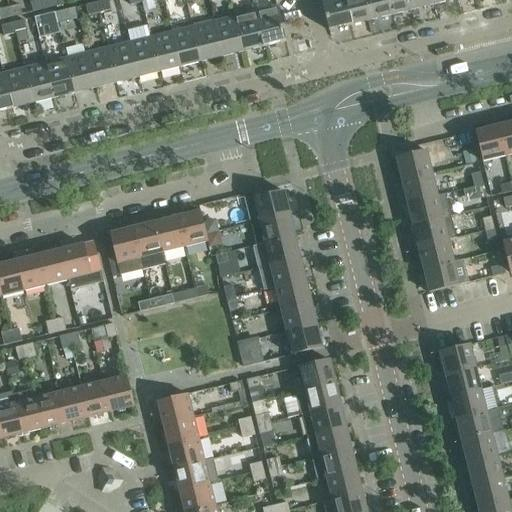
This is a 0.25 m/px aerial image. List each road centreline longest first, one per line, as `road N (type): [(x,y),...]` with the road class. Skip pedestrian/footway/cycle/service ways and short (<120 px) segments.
road 1 (residential): [(0,148),(327,67)]
road 2 (residential): [(0,233),(238,179),(228,140)]
road 3 (tertiary): [(0,192),(228,140)]
road 4 (tertiary): [(376,342),(322,121)]
road 5 (tertiary): [(511,50),(316,99)]
road 6 (residential): [(327,67),(511,23)]
road 7 (tertiary): [(420,511),(376,342)]
road 8 (residential): [(376,342),(511,302)]
road 9 (residential): [(511,110),(427,130),(418,96)]
